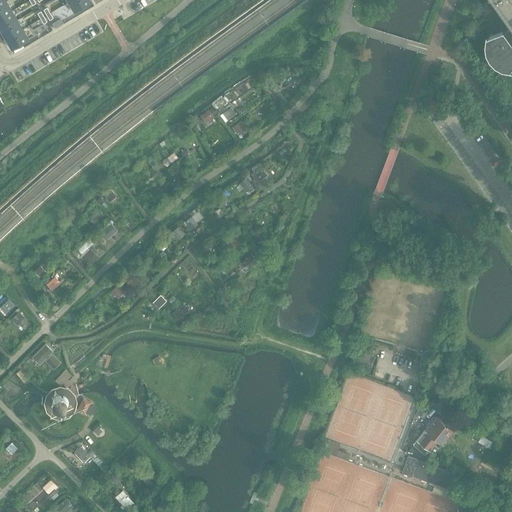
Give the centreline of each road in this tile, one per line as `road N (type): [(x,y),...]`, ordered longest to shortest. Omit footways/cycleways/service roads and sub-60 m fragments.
road 1 (unclassified): [(0,372),(153,222),(285,123),(328,66),(339,21)]
road 2 (residential): [(0,60),(14,63),(121,0)]
